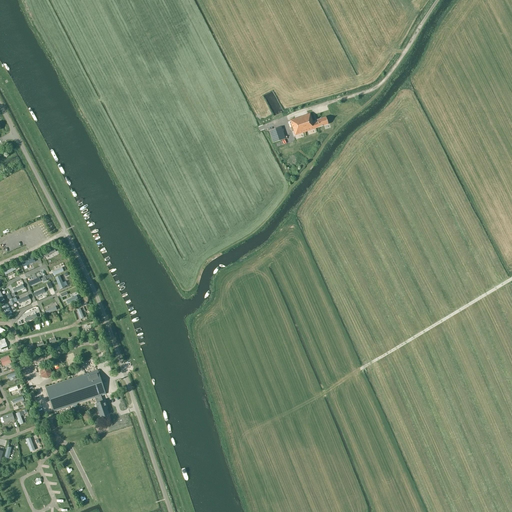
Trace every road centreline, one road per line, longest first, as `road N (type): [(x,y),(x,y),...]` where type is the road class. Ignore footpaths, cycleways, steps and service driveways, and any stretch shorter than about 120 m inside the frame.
road 1 (unclassified): [(170,511),(97,292),(0,104)]
road 2 (unclassified): [(254,130),(377,86),(437,0)]
road 3 (unclassified): [(364,366),(511,278)]
